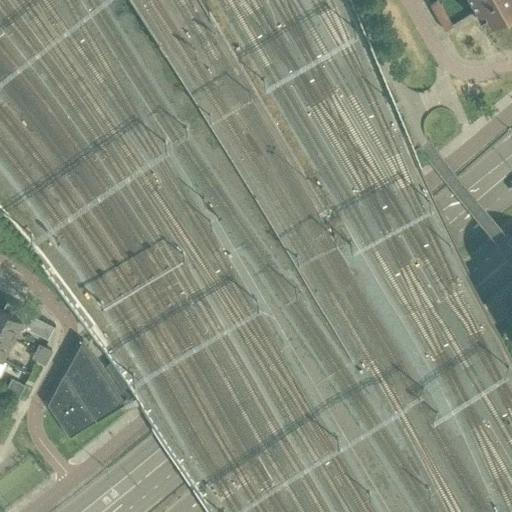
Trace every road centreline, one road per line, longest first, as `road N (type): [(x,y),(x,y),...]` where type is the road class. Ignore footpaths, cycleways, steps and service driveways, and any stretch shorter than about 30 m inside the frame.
road 1 (secondary): [(511,175),(104,511)]
road 2 (secondary): [(187,511),(511,239)]
